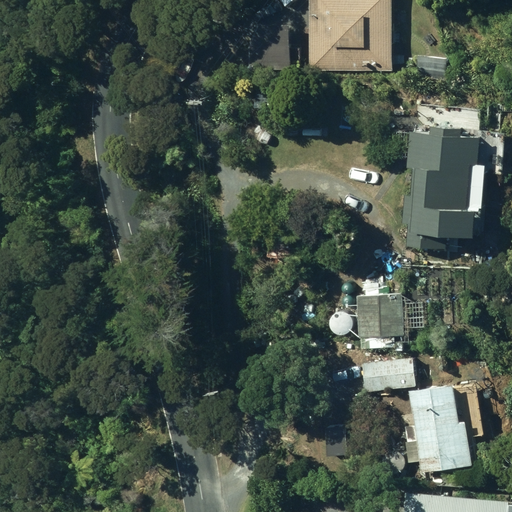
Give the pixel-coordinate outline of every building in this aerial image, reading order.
[(313,0),(313,64),(399,65),(398,0),(313,0)] [(254,38),(254,65),(295,65),(294,17),(264,17),(254,38)] [(451,52),(422,49),(420,73),(449,76),(451,52)] [(271,105),(279,106),(282,84),(261,82),(259,101),(271,102),(271,105)] [(412,238),(452,240),(453,221),(485,224),(487,197),(475,196),(478,154),(486,154),(487,127),(467,126),(467,120),(434,118),(434,124),(415,123),(412,160),(420,160),(417,188),(409,188),(407,216),(414,216),(412,238)] [(273,250),(296,250),(296,216),(273,216),(273,250)] [(299,216),(299,251),(338,252),(337,217),(299,216)] [(362,289),(365,331),(409,328),(406,287),(362,289)] [(347,349),(348,361),(362,361),(362,349),(347,349)] [(367,356),(370,386),(421,380),(418,351),(367,356)] [(425,454),(427,465),(478,458),(473,413),(466,414),(461,376),(416,383),(422,434),(411,435),(414,455),(425,454)] [(459,462),(446,463),(446,471),(460,471),(459,462)] [(511,511),(511,491),(431,484),(430,500),(380,497),(379,511),(511,511)]
